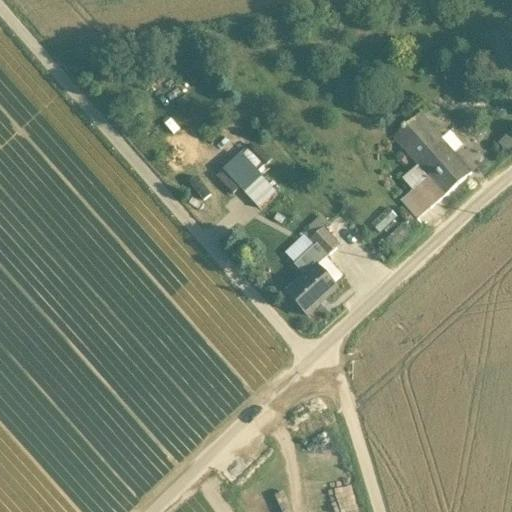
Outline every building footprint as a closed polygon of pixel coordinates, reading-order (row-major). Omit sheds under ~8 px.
[(511,68),(511,27),(490,41),(510,70),(511,68)] [(441,140),(419,115),(393,139),(397,143),(397,145),(401,151),(404,151),(428,179),(429,179),(445,197),(471,174),(454,154),(459,149),(460,144),(452,135),(447,135),(441,140)] [(511,151),(511,136),(511,135),(502,143),(511,152),(511,151)] [(261,178),(244,194),(259,210),(276,194),(261,178)] [(428,179),(414,191),(430,210),(445,197),(429,179),(428,179)] [(430,210),(414,191),(401,202),(417,220),(430,210)] [(394,253),(423,227),(413,216),(395,232),(393,229),(382,239),(394,253)] [(339,247),(323,230),(310,242),(316,249),(326,260),(339,247)] [(326,260),(316,249),(296,267),(306,278),(287,295),(307,317),(337,290),(333,286),(342,278),(326,260)] [(303,441),(323,492),(344,484),(325,433),(303,441)]
